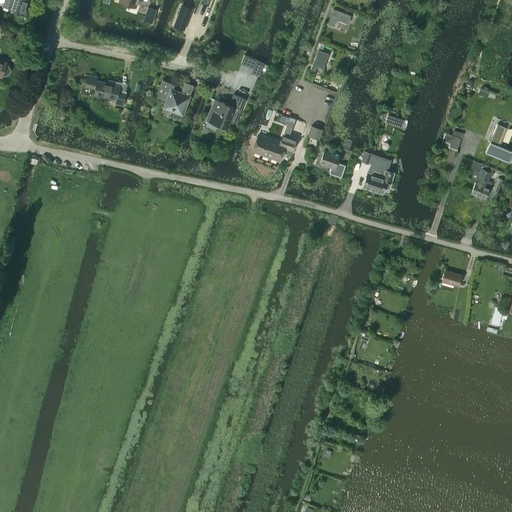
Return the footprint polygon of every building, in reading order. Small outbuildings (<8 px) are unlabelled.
[(4,0),(2,7),(9,9),(23,14),(27,0),(4,0)] [(182,4),(178,13),(189,17),(193,8),(182,4)] [(147,5),(143,19),(151,22),(156,8),(147,5)] [(333,9),(328,24),(333,26),(336,19),(338,20),(347,24),(350,15),(348,15),(349,12),(343,10),(342,12),(333,9)] [(318,50),(311,69),(315,70),(316,66),(323,68),(328,54),(318,50)] [(251,73),(258,76),(263,63),(257,61),(256,60),(244,55),(243,58),(241,64),(253,69),(251,73)] [(4,76),(7,75),(8,74),(10,72),(10,69),(9,67),(8,65),(6,64),(6,62),(0,60),(0,76),(1,77),(2,75),(4,76)] [(122,106),(125,92),(118,90),(119,85),(97,80),(97,77),(87,75),(84,86),(95,89),(93,95),(116,100),(115,104),(122,106)] [(180,92),(172,89),(174,84),(162,80),(155,97),(165,101),(163,108),(171,111),(169,116),(180,120),(193,86),(184,82),(180,92)] [(481,88),(478,94),(486,97),(488,92),(487,91),(482,89),(481,88)] [(214,100),(206,120),(217,124),(226,128),(229,121),(233,123),(238,112),(239,113),(245,99),(233,94),(229,104),(225,103),(225,104),(214,100)] [(286,124),(283,135),(288,137),(292,126),(286,124)] [(489,143),(485,153),(509,163),(511,154),(511,151),(498,146),(505,128),(497,125),(489,143)] [(311,126),(308,135),(315,138),(318,128),(311,126)] [(449,144),(448,148),(456,151),(461,139),(444,133),(441,141),(449,144)] [(257,136),(252,151),(279,160),(283,148),(292,151),(296,139),(288,137),(283,135),(280,142),(267,137),(266,139),(257,136)] [(341,177),(345,165),(336,162),(339,155),(325,150),(320,163),(331,167),(329,173),(341,177)] [(367,172),(362,187),(382,194),(385,185),(389,187),(394,172),(386,170),(389,161),(372,155),(372,154),(364,151),(360,161),(368,164),(369,163),(370,164),(367,172)] [(487,181),(491,172),(492,169),(467,158),(464,165),(474,169),(471,177),(473,181),(475,182),(470,193),(485,199),(491,182),(487,181)] [(497,192),(501,182),(502,180),(497,178),(492,190),(497,192)] [(326,242),(328,234),(314,231),(313,239),(326,242)] [(401,262),(399,268),(411,273),(413,267),(401,262)] [(445,271),(442,281),(457,285),(460,275),(445,271)] [(495,307),(490,323),(498,326),(503,309),(495,307)]
